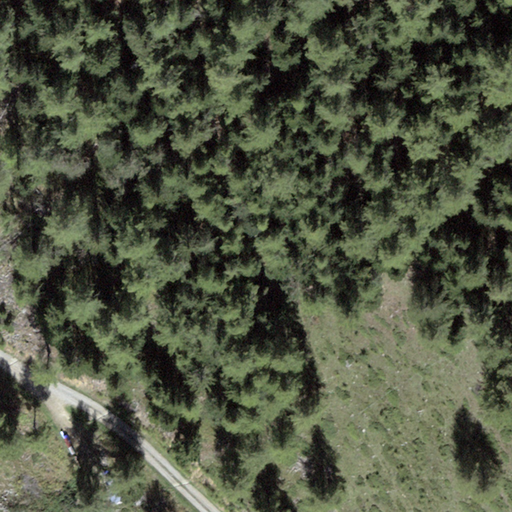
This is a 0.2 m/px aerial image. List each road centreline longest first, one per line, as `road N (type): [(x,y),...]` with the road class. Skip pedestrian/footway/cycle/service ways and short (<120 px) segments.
road 1 (track): [(0,354),(102,414),(210,511)]
road 2 (track): [(41,378),(91,451),(107,511)]
